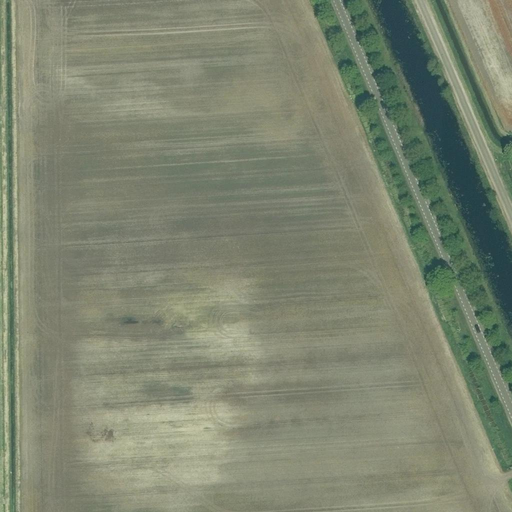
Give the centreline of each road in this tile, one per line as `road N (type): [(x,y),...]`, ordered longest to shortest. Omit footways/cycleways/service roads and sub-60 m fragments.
road 1 (tertiary): [(511,409),(338,0)]
road 2 (unclassified): [(511,215),(418,0)]
